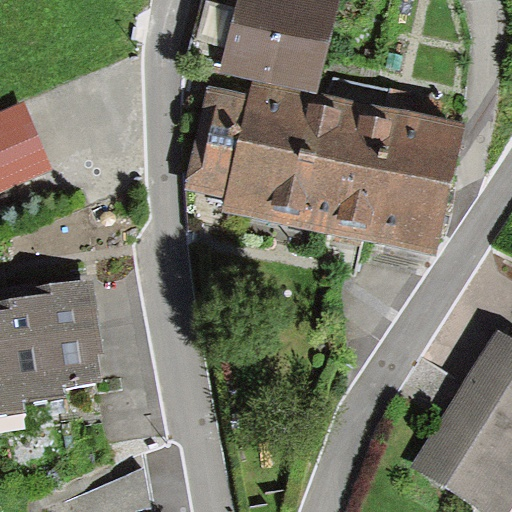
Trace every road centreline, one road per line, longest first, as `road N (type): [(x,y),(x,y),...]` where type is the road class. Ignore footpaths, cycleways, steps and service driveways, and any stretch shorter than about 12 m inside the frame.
road 1 (residential): [(214,511),(167,212),(162,33),(169,0)]
road 2 (residential): [(318,511),(372,386),(511,177)]
